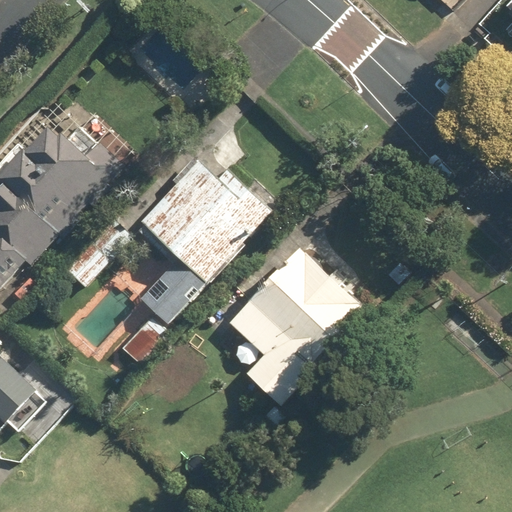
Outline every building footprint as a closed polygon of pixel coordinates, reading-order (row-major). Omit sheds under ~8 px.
[(24,140),(0,167),(0,177),(23,198),(0,223),(0,293),(31,259),(37,264),(66,232),(70,236),(132,168),(105,144),(97,152),(62,121),(36,150),(24,140)] [(235,169),(229,175),(206,155),(149,218),(186,252),(143,300),(174,328),(217,280),(274,216),(280,210),(235,169)] [(138,234),(119,216),(73,267),(92,285),(138,234)] [(289,408),(308,388),(380,313),(308,245),(237,320),(270,351),(251,371),(289,408)] [(0,405),(26,432),(59,399),(5,346),(14,338),(0,324),(0,405)] [(164,343),(148,328),(129,348),(145,364),(164,343)]
